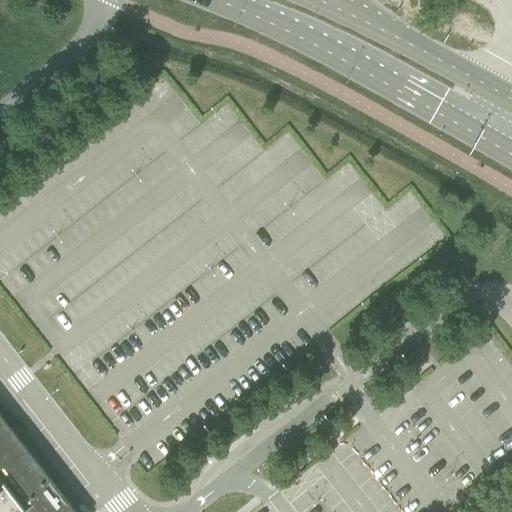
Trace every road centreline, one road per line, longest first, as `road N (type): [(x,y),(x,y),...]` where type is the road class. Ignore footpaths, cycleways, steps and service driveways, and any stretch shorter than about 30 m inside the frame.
road 1 (secondary): [(212,0),(348,63),(486,141)]
road 2 (secondary): [(508,98),(317,0)]
road 3 (unclassified): [(123,511),(0,357)]
